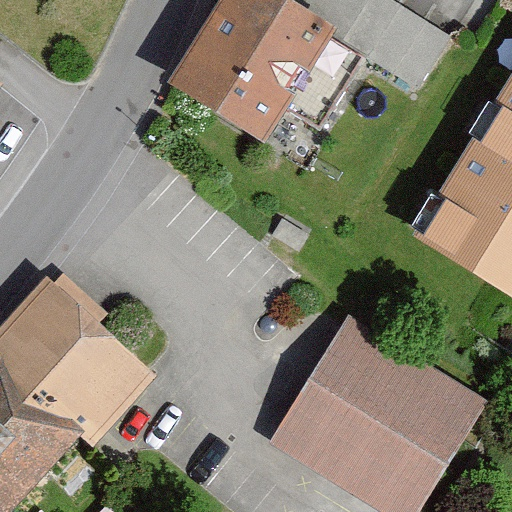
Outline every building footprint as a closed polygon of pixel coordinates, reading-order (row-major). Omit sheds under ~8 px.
[(277,0),(200,0),(150,81),(242,137),(313,22),(277,0)] [(399,0),(277,0),(313,22),(416,87),(451,32),(399,0)] [(511,77),(414,236),(511,295),(511,77)] [(33,279),(0,314),(0,504),(129,369),(33,279)] [(335,315),(259,436),(380,511),(403,511),(473,401),(335,315)]
